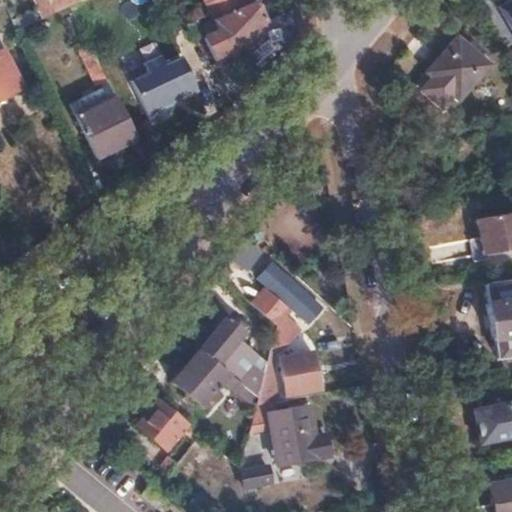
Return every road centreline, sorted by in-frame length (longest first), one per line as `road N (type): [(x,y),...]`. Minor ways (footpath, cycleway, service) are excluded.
road 1 (residential): [(0,474),(338,63)]
road 2 (residential): [(423,511),(338,63)]
road 3 (residential): [(0,305),(338,63)]
